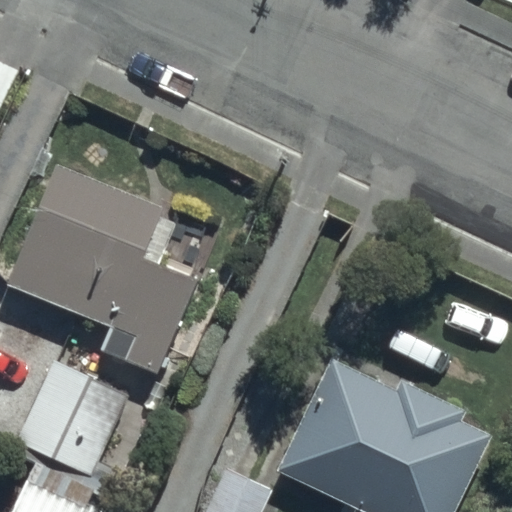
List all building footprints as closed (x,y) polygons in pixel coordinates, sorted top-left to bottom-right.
[(159,216),(52,173),(0,304),(0,325),(47,345),(60,314),(135,344),(125,369),(158,382),(198,284),(159,268),(175,229),(157,221),(159,216)] [(128,401),(52,368),(15,452),(92,485),(128,401)] [(328,369),(276,477),(347,511),(456,511),(489,444),(459,429),(464,419),(397,387),(391,399),(328,369)] [(28,492),(17,511),(90,511),(85,509),(92,496),(35,466),(22,489),(28,492)] [(259,511),(268,493),(219,471),(199,511),(259,511)]
